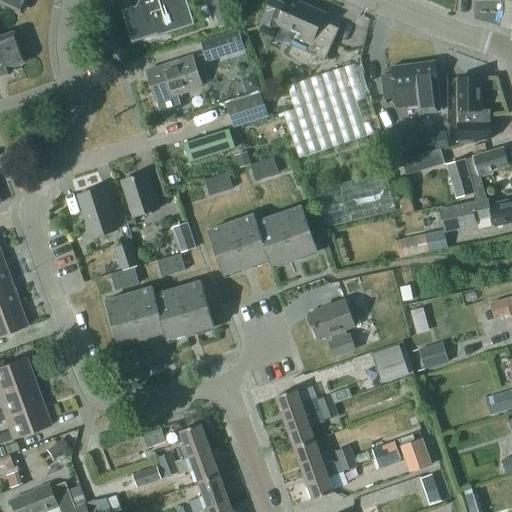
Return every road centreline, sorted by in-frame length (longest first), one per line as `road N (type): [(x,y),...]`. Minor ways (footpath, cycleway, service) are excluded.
road 1 (residential): [(271,511),(226,386),(111,400),(90,396),(82,380),(28,209),(81,107),(66,53),(73,0)]
road 2 (residential): [(511,50),(379,0)]
